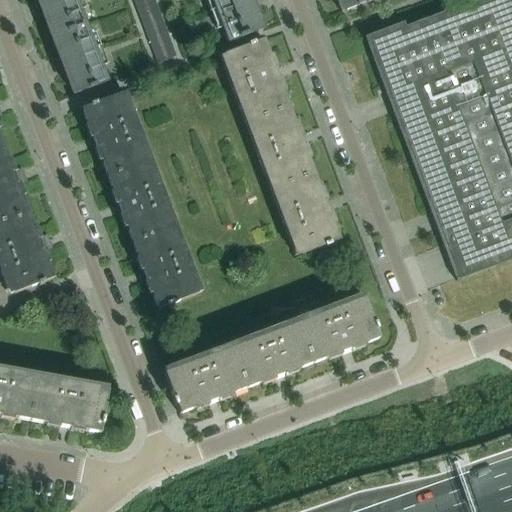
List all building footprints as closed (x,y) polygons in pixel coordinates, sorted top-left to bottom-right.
[(86,24),(77,0),(36,0),(51,38),(86,24)] [(177,57),(154,0),(133,0),(158,64),(177,57)] [(210,0),(227,43),(262,29),(252,5),(255,4),(256,1),(256,0),(210,0)] [(374,0),(336,0),(341,13),(374,0)] [(511,2),(511,0),(476,0),(404,28),(403,24),(404,24),(403,22),(364,37),(367,45),(370,44),(372,50),(383,79),(382,79),(397,119),(415,167),(423,187),(430,206),(441,235),(445,246),(451,262),(458,279),(455,280),(455,282),(511,260),(511,2)] [(86,24),(51,38),(73,95),(108,82),(86,24)] [(222,55),(248,122),(288,107),(262,40),(222,55)] [(105,176),(147,160),(122,93),(79,110),(105,176)] [(248,122),(274,189),(313,174),(288,107),(248,122)] [(0,223),(27,213),(2,147),(0,147),(0,223)] [(105,176),(130,243),(173,226),(147,160),(105,176)] [(313,174),(274,189),(299,256),(339,241),(313,174)] [(52,279),(27,213),(0,223),(0,266),(11,296),(52,279)] [(198,293),(173,226),(130,243),(155,309),(198,293)] [(363,299),(296,324),(312,365),(353,350),(379,340),(363,299)] [(230,349),(245,390),(312,365),(296,324),(230,349)] [(176,406),(179,415),(245,390),(230,349),(163,373),(173,398),(171,399),(174,406),(176,406)] [(0,373),(0,416),(29,422),(36,380),(0,373)] [(107,392),(36,380),(29,422),(99,434),(101,425),(107,392)]
